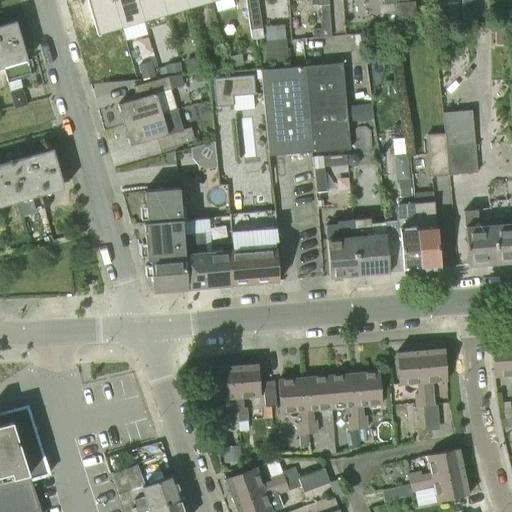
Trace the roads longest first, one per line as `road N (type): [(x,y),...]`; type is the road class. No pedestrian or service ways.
road 1 (residential): [(139,326),(46,0)]
road 2 (residential): [(139,326),(466,301)]
road 3 (residential): [(506,511),(484,434),(466,301)]
road 4 (residential): [(206,511),(139,326)]
road 5 (residential): [(0,332),(139,326)]
